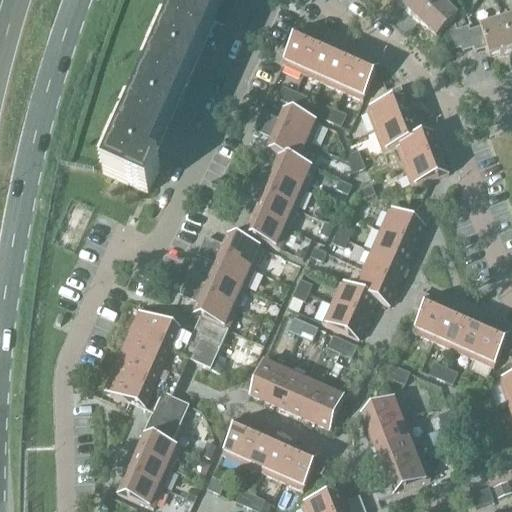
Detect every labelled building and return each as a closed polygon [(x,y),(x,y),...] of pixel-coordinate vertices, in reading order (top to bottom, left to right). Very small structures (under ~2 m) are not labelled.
[(230,0),(180,0),(102,176),(147,196),(159,170),(152,166),(215,23),(222,27),(233,1),(230,0)] [(391,0),(402,10),(411,0),(391,0)] [(436,0),(411,0),(402,10),(419,25),(440,3),(436,0)] [(440,3),(419,25),(436,42),(441,37),(441,36),(446,32),(453,24),(456,33),(465,31),(467,30),(457,20),(440,3)] [(511,20),(501,23),(510,53),(511,52),(511,20)] [(501,23),(479,30),(485,51),(488,60),(510,53),(501,23)] [(446,32),(441,36),(445,40),(449,54),(460,51),(461,50),(456,33),(453,24),(446,32)] [(456,33),(461,50),(460,51),(461,54),(473,51),(468,33),(467,30),(465,31),(456,33)] [(468,33),(473,51),(474,55),(485,51),(479,30),(468,33)] [(282,68),(302,77),(318,41),(298,32),(282,68)] [(302,77),(322,86),(338,50),(318,41),(302,77)] [(322,86),(342,95),(358,59),(338,50),(322,86)] [(358,59),(342,95),(362,104),(378,68),(358,59)] [(277,102),(289,107),(294,95),(282,90),(277,102)] [(366,114),(374,135),(411,121),(400,91),(386,96),(390,105),(366,114)] [(294,95),(289,107),(301,113),(307,101),(294,95)] [(316,120),(329,125),(334,113),(322,107),(316,120)] [(261,115),(257,124),(310,148),(319,127),(283,111),(278,123),(261,115)] [(334,113),(329,125),(341,130),(346,118),(334,113)] [(382,156),(396,151),(419,142),(419,140),(411,121),(374,135),(382,156)] [(265,152),(278,158),(301,169),(302,167),(310,148),(257,124),(253,133),(270,141),(265,152)] [(396,151),(403,171),(441,157),(432,135),(419,140),(419,142),(396,151)] [(345,159),(349,168),(361,163),(358,154),(345,159)] [(441,157),(403,171),(411,191),(448,177),(441,157)] [(278,158),(269,178),(305,194),(315,173),(302,167),(301,169),(278,158)] [(361,163),(349,168),(352,177),(365,172),(361,163)] [(269,178),(260,198),(297,214),(305,194),(269,178)] [(335,193),(347,199),(352,189),(339,184),(335,193)] [(359,194),(362,203),(375,198),(371,189),(359,194)] [(260,198),(252,217),(288,234),(297,214),(260,198)] [(388,214),(380,234),(416,250),(429,221),(416,215),(412,224),(388,214)] [(288,234),(252,217),(243,237),(279,253),(288,234)] [(324,226),(319,237),(328,241),(333,230),(324,226)] [(339,230),(336,238),(345,242),(348,234),(339,230)] [(380,234),(371,253),(407,269),(416,250),(380,234)] [(201,250),(254,274),(263,253),(227,237),(222,248),(205,241),(201,250)] [(345,242),(336,238),(332,247),(340,251),(345,242)] [(209,277),(245,293),(254,274),(201,250),(197,259),(214,266),(209,277)] [(310,261),(322,266),(326,257),(314,251),(310,261)] [(298,253),(294,260),(302,264),(306,256),(298,253)] [(371,253),(362,273),(398,289),(407,269),(371,253)] [(362,273),(353,293),(376,303),(376,305),(389,310),(398,289),(362,273)] [(287,274),(282,286),(290,290),(291,290),(296,277),(287,274)] [(184,289),(237,313),(245,293),(209,277),(204,288),(188,280),(184,289)] [(300,283),(296,292),(308,297),(312,289),(300,283)] [(340,287),(331,307),(367,323),(376,305),(376,303),(353,293),(340,287)] [(191,317),(200,321),(228,333),(237,313),(184,289),(180,298),(196,306),(191,317)] [(308,297),(296,292),(292,300),(304,306),(308,297)] [(422,315),(413,336),(473,363),(469,372),(487,380),(491,371),(493,372),(503,351),(511,355),(511,353),(511,337),(509,336),(429,300),(420,296),(414,311),(422,315)] [(367,323),(331,307),(322,328),(358,344),(367,323)] [(137,321),(132,333),(161,346),(174,352),(179,342),(182,335),(164,327),(156,324),(139,316),(137,320),(137,321)] [(158,319),(156,324),(164,327),(166,322),(158,319)] [(182,360),(188,363),(210,373),(219,377),(225,370),(214,365),(228,333),(200,321),(192,340),(191,340),(183,359),(182,360)] [(288,334),(300,339),(305,327),(293,321),(288,334)] [(305,327),(300,339),(312,344),(317,332),(305,327)] [(132,333),(122,356),(146,367),(164,375),(171,360),(174,352),(161,346),(132,333)] [(327,351),(339,357),(345,344),(333,339),(327,351)] [(345,344),(339,357),(351,362),(357,350),(345,344)] [(120,359),(111,379),(140,392),(154,398),(156,393),(164,375),(146,367),(122,356),(120,359)] [(249,398),(269,407),(285,371),(265,362),(249,398)] [(428,378),(440,384),(445,371),(433,366),(428,378)] [(498,385),(489,389),(497,409),(506,406),(511,420),(511,369),(503,373),(506,382),(498,385)] [(269,407),(289,416),(305,380),(285,371),(269,407)] [(392,383),(404,389),(410,376),(397,371),(392,383)] [(445,371),(440,384),(452,389),(457,377),(445,371)] [(111,379),(104,396),(129,407),(144,414),(146,415),(148,410),(154,398),(140,392),(111,379)] [(289,416),(309,425),(325,389),(305,380),(289,416)] [(325,389),(309,425),(329,434),(346,398),(325,389)] [(152,418),(144,436),(171,448),(189,409),(161,397),(160,398),(159,401),(152,416),(152,417),(152,418)] [(360,416),(368,436),(405,422),(397,401),(360,416)] [(468,407),(473,419),(485,414),(480,402),(468,407)] [(437,419),(442,431),(454,426),(450,414),(437,419)] [(485,414),(473,419),(478,431),(490,426),(485,414)] [(368,436),(376,457),(414,442),(405,422),(368,436)] [(222,459),(242,468),(258,432),(238,423),(222,459)] [(454,426),(442,431),(447,444),(459,439),(454,426)] [(242,468),(262,477),(278,441),(258,432),(242,468)] [(441,432),(428,437),(433,449),(446,444),(441,432)] [(144,436),(135,456),(171,473),(180,452),(171,448),(144,436)] [(262,477),(282,486),(298,450),(278,441),(262,477)] [(376,457),(385,477),(422,463),(414,442),(376,457)] [(207,446),(201,459),(209,463),(215,449),(207,446)] [(298,450),(282,486),(302,495),(312,473),(321,477),(327,463),(298,450)] [(474,459),(479,472),(492,467),(487,454),(474,459)] [(135,456),(126,477),(162,493),(171,473),(135,456)] [(422,463),(385,477),(389,489),(374,495),(378,504),(430,484),(422,463)] [(199,464),(197,467),(200,478),(204,479),(209,469),(199,464)] [(153,511),(162,493),(126,477),(117,497),(150,511),(153,511)] [(207,493),(219,499),(224,486),(212,481),(207,493)] [(506,484),(499,487),(504,499),(511,497),(506,484)] [(499,487),(493,490),(497,502),(504,499),(499,487)] [(191,492),(186,504),(194,507),(199,495),(191,492)] [(488,492),(479,495),(484,508),(493,504),(488,492)] [(235,506),(247,511),(252,499),(240,493),(235,506)] [(301,510),(301,511),(355,511),(363,509),(359,500),(342,507),(338,495),(301,510)] [(484,508),(479,495),(470,499),(475,511),(484,508)] [(252,499),(247,511),(248,511),(260,511),(264,504),(252,499)] [(174,511),(186,511),(189,505),(178,501),(174,511),(175,511),(174,511)]
